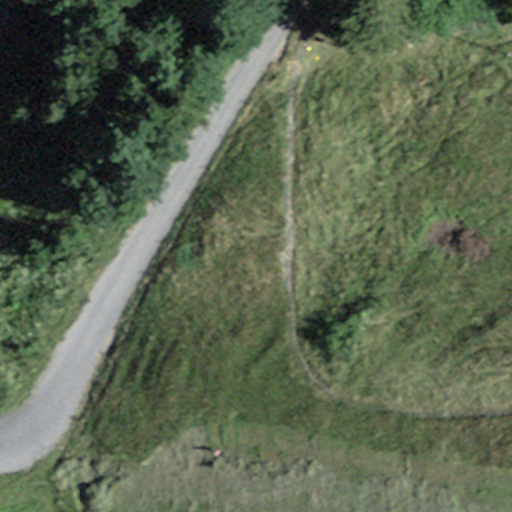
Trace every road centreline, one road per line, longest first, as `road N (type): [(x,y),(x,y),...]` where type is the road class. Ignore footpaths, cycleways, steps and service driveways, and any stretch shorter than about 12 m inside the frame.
road 1 (unclassified): [(0,440),(19,436),(59,405),(185,175),(305,0)]
road 2 (track): [(511,322),(376,380),(174,511)]
